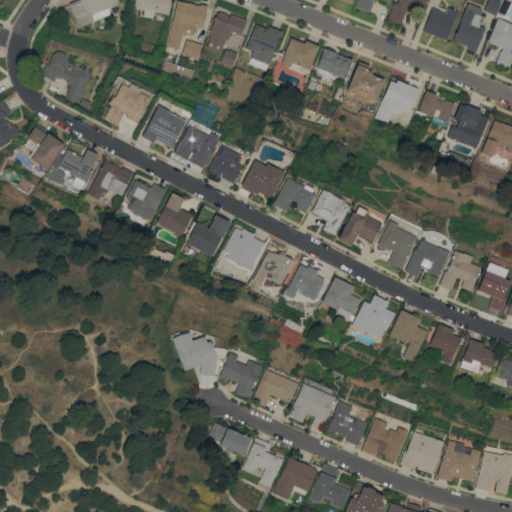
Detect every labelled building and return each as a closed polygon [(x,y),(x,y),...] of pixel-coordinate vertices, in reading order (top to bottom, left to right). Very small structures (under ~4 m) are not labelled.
[(77,27),(68,6),(81,1),(80,0),(117,0),(117,11),(77,27)] [(133,0),(171,0),(169,14),(154,12),(153,18),(142,16),(143,9),(132,7),(133,0)] [(175,0),(183,0),(190,1),(190,2),(206,5),(203,28),(196,27),(195,35),(182,33),(180,49),(167,47),(171,21),(173,21),(175,0)] [(389,0),(389,2),(383,0),(376,0),(376,1),(373,0),(369,11),(355,6),(357,0),(389,0)] [(392,0),(385,18),(399,24),(406,7),(416,12),(420,0),(392,0)] [(487,0),(498,0),(501,1),(496,14),(484,10),(487,0)] [(467,2),(481,7),(483,16),(479,25),(484,27),(474,52),(466,49),(467,45),(452,39),(467,2)] [(220,52),(206,46),(211,30),(210,30),(219,7),(246,17),(240,34),(231,31),(228,38),(226,37),(220,52)] [(458,11),(455,19),(453,19),(445,40),(422,31),(431,7),(446,12),(447,8),(458,11)] [(497,18),(511,24),(511,58),(508,68),(494,63),(501,47),(487,42),(497,18)] [(253,22),(268,28),(269,26),(282,32),(265,71),(248,63),(253,50),(243,46),(253,22)] [(290,37),(304,43),(305,40),(318,45),(309,69),(292,62),(290,66),(280,62),(290,37)] [(186,39),(202,44),(198,58),(182,53),(186,39)] [(323,46),(335,51),(334,53),(352,60),(344,78),(315,67),(323,46)] [(68,85),(69,81),(53,75),(52,80),(41,76),(46,63),(48,64),(54,48),(70,53),(67,63),(81,69),(86,67),(91,78),(84,81),(81,90),(68,85)] [(225,48),(237,52),(232,65),(221,61),(225,48)] [(189,76),(191,68),(162,62),(161,70),(189,76)] [(356,64),(368,68),(368,70),(371,71),(370,73),(384,79),(376,101),(346,89),(356,64)] [(390,80),(395,82),(397,79),(418,87),(408,112),(381,101),(390,80)] [(121,83),(128,86),(129,83),(140,88),(138,93),(151,99),(139,123),(125,116),(126,114),(123,113),(117,125),(104,118),(110,104),(108,103),(111,96),(114,97),(121,83)] [(425,89),(437,94),(435,98),(443,101),(444,98),(454,102),(447,120),(439,117),(441,111),(436,109),(433,118),(417,111),(425,89)] [(0,101),(4,99),(12,113),(5,117),(11,126),(14,124),(16,127),(17,126),(20,131),(19,131),(20,134),(16,136),(15,136),(10,139),(11,140),(0,146),(0,101)] [(465,103),(481,110),(473,129),(483,133),(477,148),(451,138),(465,103)] [(157,104),(185,118),(171,147),(154,138),(153,141),(141,136),(157,104)] [(377,105),(390,110),(386,122),(372,116),(377,105)] [(493,119),(511,127),(511,153),(495,146),(491,156),(480,151),(493,119)] [(30,157),(30,156),(29,156),(33,150),(23,144),(28,138),(27,137),(35,125),(36,126),(38,123),(48,130),(47,132),(64,143),(47,169),(30,158),(30,157)] [(188,123),(209,133),(210,132),(218,136),(206,159),(196,154),(197,152),(191,149),(186,160),(173,153),(188,123)] [(222,145),(241,154),(238,161),(242,163),(233,182),(221,177),(226,167),(224,166),(219,176),(207,170),(215,152),(218,153),(222,145)] [(83,156),(87,148),(98,153),(89,172),(91,173),(87,182),(85,181),(81,188),(72,184),(76,176),(71,174),(71,172),(58,165),(67,148),(83,156)] [(122,168),(123,166),(133,171),(122,195),(109,188),(106,193),(102,191),(99,199),(87,193),(100,166),(101,167),(105,159),(122,168)] [(253,159),(265,165),(266,163),(282,171),(270,197),(258,191),(256,194),(240,186),(253,159)] [(66,172),(60,184),(45,176),(53,165),(66,172)] [(285,176),(303,185),(302,187),(314,193),(304,213),(290,205),(287,211),(271,204),(285,176)] [(135,178),(148,185),(148,186),(151,187),(153,182),(166,188),(160,201),(159,200),(155,209),(156,209),(151,219),(127,207),(130,201),(126,199),(126,196),(135,178)] [(321,188),(348,201),(334,228),(336,229),(334,235),(321,228),(326,220),(309,211),(321,188)] [(156,223),(171,192),(183,198),(178,208),(180,209),(180,208),(193,214),(192,217),(191,217),(181,237),(174,234),(174,232),(156,223)] [(350,211),(362,217),(363,214),(380,223),(371,241),(356,233),(349,245),(336,239),(350,211)] [(193,245),(192,246),(190,244),(187,242),(197,221),(209,226),(215,214),(230,221),(223,236),(222,236),(212,255),(211,255),(205,252),(205,251),(193,245)] [(387,219),(398,224),(396,227),(416,236),(400,269),(386,262),(392,250),(385,247),(384,249),(375,245),(387,219)] [(235,227),(241,230),(242,227),(254,233),(252,236),(264,242),(250,270),(243,266),(243,267),(235,264),(236,262),(226,257),(228,253),(223,250),(235,227)] [(419,239),(436,247),(436,246),(448,251),(437,276),(426,271),(427,269),(420,266),(416,276),(403,271),(413,249),(414,249),(419,239)] [(295,260),(289,272),(286,271),(280,283),(270,278),(270,277),(265,275),(261,284),(260,283),(258,288),(248,283),(251,278),(253,279),(267,249),(273,252),(273,251),(278,254),(279,252),(280,253),(281,250),(286,252),(285,255),(295,260)] [(453,249),(462,253),(462,252),(472,257),(469,262),(482,268),(471,291),(460,286),(462,280),(455,277),(449,290),(437,284),(443,270),(445,270),(452,255),(451,254),(453,249)] [(487,261),(507,269),(503,278),(509,280),(502,296),(506,297),(501,311),(488,306),(493,295),(476,289),(487,261)] [(293,297),(284,293),(299,263),(307,267),(308,265),(318,270),(316,274),(324,278),(323,281),(324,281),(315,300),(301,292),(302,291),(298,288),(295,294),(293,297)] [(349,319),(348,320),(334,313),(336,308),(322,301),(334,276),(354,285),(350,293),(360,298),(353,313),(352,312),(352,313),(354,315),(351,321),(349,319)] [(388,326),(386,325),(380,338),(352,324),(364,300),(369,302),(373,294),(388,301),(385,307),(395,312),(388,326)] [(414,361),(403,356),(410,341),(407,339),(406,342),(389,334),(400,308),(421,318),(417,326),(427,330),(414,361)] [(438,322),(448,327),(453,329),(452,333),(462,337),(457,347),(450,363),(443,361),(444,358),(442,357),(444,351),(428,345),(438,322)] [(213,375),(199,373),(201,364),(192,367),(192,366),(188,368),(185,369),(183,369),(183,367),(179,358),(177,348),(175,348),(172,337),(189,331),(192,339),(204,335),(206,341),(209,340),(215,358),(214,370),(213,375)] [(479,363),(476,372),(460,366),(462,359),(461,359),(462,355),(463,356),(468,342),(467,341),(469,338),(481,342),(481,343),(483,343),(482,345),(491,349),(491,350),(497,353),(492,367),(479,363)] [(218,378),(227,357),(226,357),(228,351),(237,355),(235,360),(244,364),(247,359),(261,365),(259,371),(258,371),(253,381),(255,382),(254,384),(252,383),(249,390),(250,391),(248,397),(243,395),(243,396),(234,392),(238,383),(228,378),(226,381),(218,378)] [(511,386),(505,384),(507,380),(495,375),(501,357),(511,361),(511,386)] [(297,383),(288,402),(269,394),(264,406),(250,400),(264,368),(297,383)] [(304,376),(315,381),(322,380),(325,385),(336,390),(333,396),(335,396),(324,420),(320,428),(310,424),(314,416),(306,412),(302,422),(287,415),(292,403),(293,404),(303,380),(302,380),(304,376)] [(358,440),(359,440),(357,445),(345,440),(347,436),(345,435),(344,436),(338,433),(337,434),(326,429),(334,410),(338,399),(351,405),(347,414),(366,422),(358,440)] [(374,417),(386,422),(383,429),(387,431),(389,428),(395,430),(397,426),(406,430),(399,446),(400,447),(394,462),(383,457),(384,454),(375,450),(373,454),(360,449),(374,417)] [(243,454),(219,445),(220,442),(207,437),(214,421),(227,426),(227,427),(250,437),(243,454)] [(432,473),(416,468),(416,466),(415,465),(414,468),(399,463),(403,449),(406,450),(412,430),(432,437),(432,438),(442,441),(432,473)] [(471,480),(452,476),(451,481),(436,477),(440,460),(442,460),(442,459),(441,458),(442,454),(443,454),(447,439),(463,443),(462,446),(479,450),(471,480)] [(270,485),(260,481),(265,468),(257,464),(253,472),(243,467),(253,442),(265,447),(264,450),(282,458),(270,485)] [(511,460),(508,483),(490,480),(489,490),(474,487),(477,473),(478,473),(482,451),(501,454),(501,453),(511,454),(511,460)] [(288,456),(317,469),(308,490),(294,484),(288,499),(272,492),(288,456)] [(324,463),(338,469),(333,483),(349,490),(342,508),(321,499),(320,502),(315,500),(314,501),(311,499),(311,498),(310,497),(324,463)] [(384,504),(380,511),(344,511),(351,497),(353,493),(351,492),(356,481),(376,490),(375,492),(383,496),(381,500),(382,500),(383,503),(383,504),(384,504)] [(385,511),(386,511),(389,503),(388,503),(389,501),(400,505),(400,507),(405,509),(408,501),(420,505),(418,511),(385,511)]
